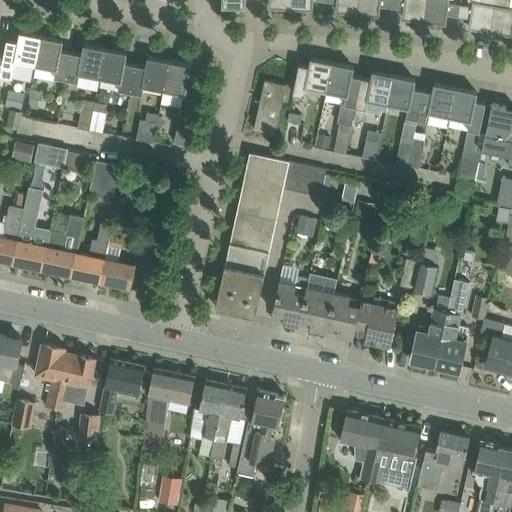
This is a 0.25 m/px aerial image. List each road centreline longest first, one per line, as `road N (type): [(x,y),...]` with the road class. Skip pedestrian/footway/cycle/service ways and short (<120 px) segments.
road 1 (residential): [(179,338),(248,46)]
road 2 (residential): [(511,78),(331,46),(248,46)]
road 3 (unclassified): [(511,415),(320,369)]
road 4 (unclassified): [(179,338),(0,301)]
road 5 (unclassified): [(320,369),(179,338)]
road 6 (residential): [(296,511),(320,369)]
road 7 (residential): [(204,27),(68,0)]
